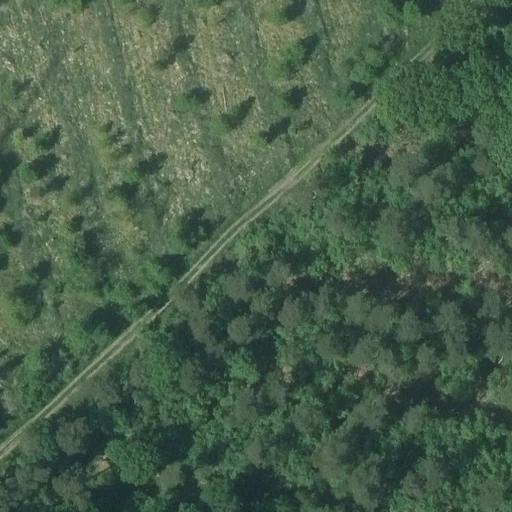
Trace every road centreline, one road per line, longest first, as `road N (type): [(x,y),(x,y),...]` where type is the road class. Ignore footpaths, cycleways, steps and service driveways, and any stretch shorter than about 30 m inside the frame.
road 1 (track): [(0,484),(474,0)]
road 2 (track): [(333,511),(50,439)]
